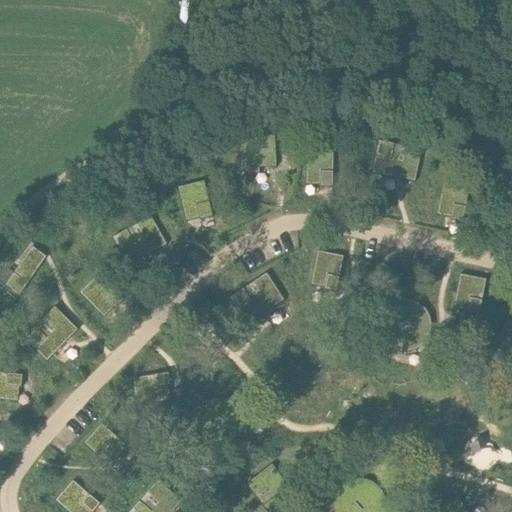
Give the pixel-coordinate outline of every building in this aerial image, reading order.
[(243,141),(244,172),(276,170),(275,140),(243,141)] [(378,141),(371,173),(414,182),(421,150),(378,141)] [(307,151),(306,186),(334,187),(334,151),(307,151)] [(447,176),(439,210),(467,215),(474,181),(447,176)] [(203,186),(177,191),(184,225),(210,219),(203,186)] [(148,213),(109,235),(126,265),(165,242),(148,213)] [(20,255),(0,276),(0,292),(14,303),(46,259),(31,248),(23,257),(20,255)] [(318,253),(310,287),(337,293),(345,259),(318,253)] [(463,268),(456,302),(482,308),(490,274),(463,268)] [(97,272),(78,291),(102,315),(121,295),(97,272)] [(266,275),(228,300),(246,326),(283,301),(266,275)] [(378,315),(378,319),(378,323),(379,327),(380,331),(382,334),(385,337),(387,340),(391,342),(394,344),(398,345),(401,346),(405,347),(409,346),(413,345),(417,344),(420,342),(423,340),(426,337),(428,334),(430,331),(432,327),(433,323),(433,319),(432,315),(432,312),(430,308),(428,304),(426,301),(423,298),(420,296),(417,294),(413,293),(409,292),(406,292),(402,292),(398,293),(394,294),(391,296),(387,299),(385,301),(382,304),(380,308),(379,311),(378,315)] [(55,304),(25,336),(49,360),(79,327),(55,304)] [(500,332),(500,336),(500,340),(501,344),(503,347),(504,351),(507,354),(510,357),(511,358),(511,313),(509,315),(507,318),(504,321),(502,324),(501,328),(500,332)] [(0,363),(0,391),(18,393),(20,365),(0,363)] [(167,365),(133,370),(136,398),(172,393),(167,365)] [(197,413),(196,417),(197,421),(197,425),(199,428),(201,432),(203,435),(206,438),(209,440),(212,442),(216,443),(220,444),(224,444),(228,444),(231,443),(235,442),(238,440),(242,438),(244,435),(247,432),(248,428),(250,425),(251,421),(251,417),(251,413),(250,409),(249,406),(247,402),(244,399),(242,396),(239,394),(235,392),(231,391),(228,390),(224,389),(220,390),(216,390),(212,392),(209,394),(206,396),(203,399),(201,402),(199,405),(197,409),(197,413)] [(101,414),(82,434),(108,457),(127,437),(101,414)] [(273,458),(245,479),(269,511),(277,511),(300,495),(273,458)] [(74,473),(56,493),(75,511),(84,511),(99,496),(74,473)] [(157,473),(126,507),(131,511),(168,511),(183,496),(157,473)] [(333,497),(333,501),(333,504),(334,508),(335,511),(385,511),(386,509),(387,505),(388,501),(387,497),(386,493),(385,489),(383,486),(381,483),(378,480),(375,478),(371,476),(368,474),(364,474),(360,473),(356,474),(353,474),(349,476),(345,478),(342,480),(339,483),(337,486),(335,489),(334,493),(333,497)] [(471,511),(459,492),(429,511),(430,511),(471,511)]
